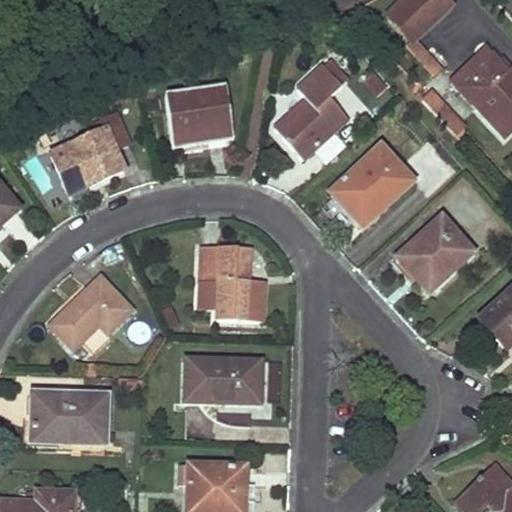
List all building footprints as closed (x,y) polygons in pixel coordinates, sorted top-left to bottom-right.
[(413,52),(458,12),(447,0),(405,0),(384,20),(413,52)] [(489,53),(454,84),(503,137),(511,128),(511,70),(509,73),(489,53)] [(305,100),(273,129),(291,150),(301,161),(345,121),(327,101),(339,90),(320,70),(297,91),(305,100)] [(379,77),(365,82),(373,107),(387,102),(379,77)] [(224,93),(165,101),(173,150),(199,146),(231,142),(224,93)] [(127,144),(114,117),(100,125),(104,135),(50,158),(64,191),(83,184),(85,189),(96,184),(122,172),(112,152),(127,144)] [(412,183),(380,147),(329,194),(346,213),(355,224),(382,200),(387,205),(412,183)] [(83,184),(64,191),(66,197),(85,189),(83,184)] [(0,193),(0,225),(16,211),(0,193)] [(382,200),(355,224),(361,230),(387,205),(382,200)] [(470,256),(438,221),(400,256),(413,271),(419,278),(414,283),(426,296),(470,256)] [(248,284),(249,253),(220,251),(200,250),(198,286),(216,287),(214,320),(263,322),(264,285),(248,284)] [(133,313),(100,279),(71,307),(49,329),(73,354),(83,345),(95,356),(111,341),(108,338),(133,313)] [(511,291),(478,322),(489,334),(506,351),(511,345),(511,291)] [(259,363),(186,362),(185,404),(258,406),(259,383),(259,363)] [(66,399),(32,398),(30,427),(30,439),(54,439),(55,435),(62,435),(61,446),(104,447),(104,409),(66,408),(66,399)] [(104,400),(66,399),(66,408),(104,409),(104,400)] [(54,439),(30,439),(30,444),(61,446),(62,435),(55,435),(54,439)] [(244,469),(189,466),(187,511),(242,511),(244,482),(244,469)] [(511,487),(494,468),(487,475),(509,498),(511,494),(511,487)] [(511,511),(511,494),(509,498),(487,475),(481,481),(479,479),(474,483),(475,486),(456,504),(463,511),(511,511)] [(0,511),(70,511),(71,496),(37,494),(36,511),(24,511),(24,505),(0,504),(0,511)]
